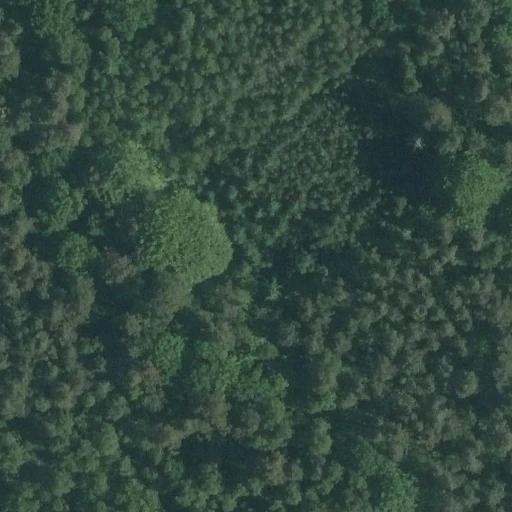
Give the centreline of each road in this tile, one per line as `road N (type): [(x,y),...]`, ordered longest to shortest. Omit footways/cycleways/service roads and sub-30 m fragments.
road 1 (track): [(450,511),(0,51)]
road 2 (track): [(0,478),(511,173)]
